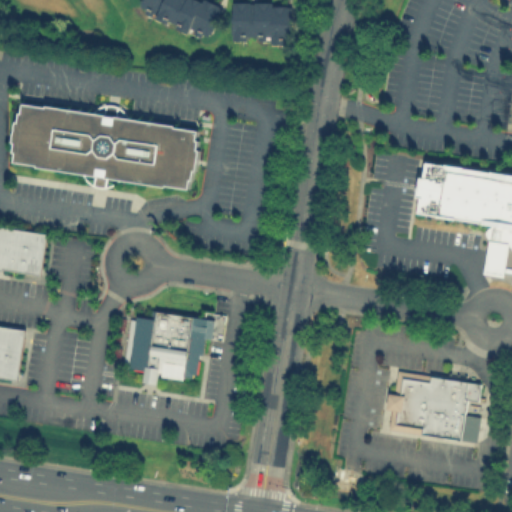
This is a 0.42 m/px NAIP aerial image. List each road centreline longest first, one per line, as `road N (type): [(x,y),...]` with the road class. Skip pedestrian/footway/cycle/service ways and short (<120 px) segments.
road 1 (residential): [(256,511),(340,0)]
road 2 (primary): [(257,509),(0,470)]
